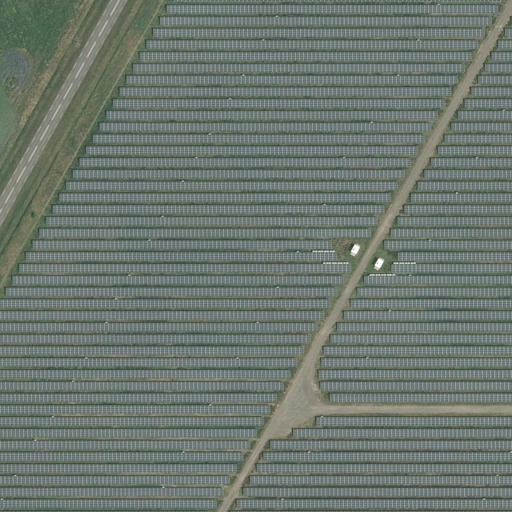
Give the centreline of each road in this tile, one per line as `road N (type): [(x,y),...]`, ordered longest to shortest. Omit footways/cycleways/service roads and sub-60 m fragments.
road 1 (unknown): [(511,409),(336,410),(310,405),(301,386),(511,2)]
road 2 (primary): [(0,213),(120,0)]
